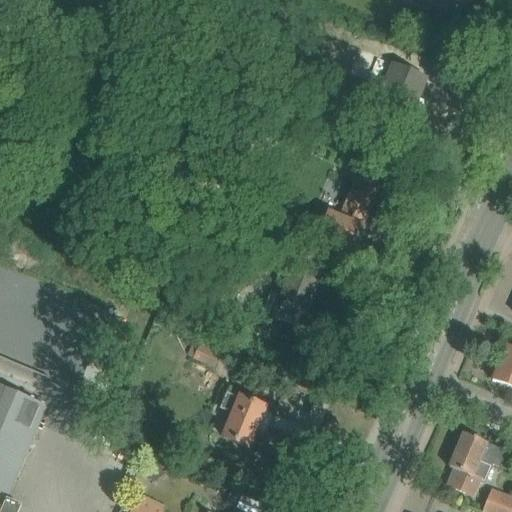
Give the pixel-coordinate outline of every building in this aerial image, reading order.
[(430,9),(438,12),(457,19),(464,0),(410,0),(412,6),(425,11),(430,9)] [(372,114),(387,119),(405,127),(425,79),(407,71),(392,66),(387,78),(375,73),(372,82),(383,87),(379,98),(365,92),(359,107),(373,113),(372,114)] [(319,239),(335,245),(353,253),(363,229),(362,228),(378,190),(356,181),(340,219),(329,215),(319,239)] [(286,223),(279,241),(301,250),(308,232),(286,223)] [(273,318),(280,321),(299,329),(317,287),(298,279),(287,274),(281,272),(276,284),(282,286),(278,296),(271,293),(262,313),(273,318)] [(222,357),(199,346),(199,347),(195,345),(190,356),(194,358),(193,359),(216,370),(222,357)] [(511,349),(506,348),(499,364),(511,369),(511,349)] [(511,369),(499,364),(492,381),(511,389),(511,369)] [(19,511),(20,511),(18,507),(6,502),(47,409),(0,388),(0,511),(19,511)] [(223,439),(230,441),(248,449),(264,410),(239,400),(227,395),(220,410),(233,415),(223,439)] [(447,487),(465,495),(473,499),(480,482),(483,484),(490,469),(492,466),(506,471),(511,468),(511,456),(464,435),(449,469),(454,471),(447,487)] [(231,493),(226,504),(236,508),(241,497),(231,493)] [(483,511),(511,511),(511,500),(492,493),(483,511)] [(120,511),(150,511),(134,504),(126,501),(120,511)]
